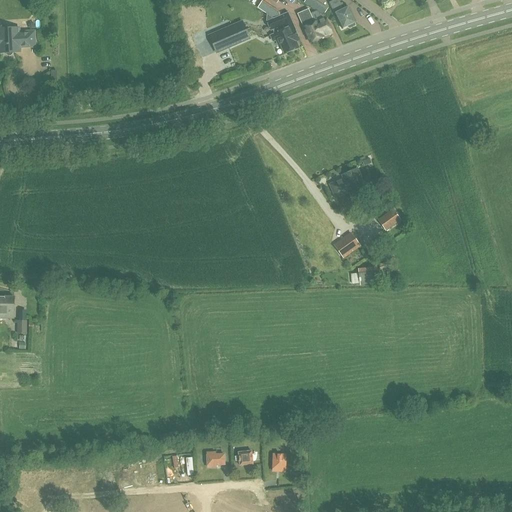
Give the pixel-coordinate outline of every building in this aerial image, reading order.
[(262,6),(260,9),(269,16),(273,18),(274,18),(274,19),(280,16),(278,12),(275,13),(278,9),(270,3),(266,0),(263,0),(260,5),(262,6)] [(342,29),(356,22),(349,7),(345,9),(342,3),(341,4),(339,0),(335,0),(330,3),(342,29)] [(322,7),(321,8),(316,5),(314,9),(322,15),(326,10),(322,7)] [(325,19),(317,22),(314,23),(308,9),(297,14),(303,28),(304,28),(310,43),(324,37),(323,36),(331,33),(325,19)] [(269,16),(266,22),(271,31),(278,28),(279,33),(271,37),(273,42),(277,41),(279,46),(281,45),(285,54),(298,48),(295,40),(298,39),(299,40),(296,32),(297,32),(288,13),(280,16),(274,19),(274,18),(273,18),(269,16)] [(209,37),(216,52),(242,41),(235,25),(209,37)] [(17,49),(37,48),(36,32),(21,33),(21,29),(7,29),(7,27),(0,27),(0,53),(18,53),(17,49)] [(366,188),(357,169),(342,175),(344,179),(330,185),(336,197),(349,191),(351,195),(366,188)] [(400,220),(393,210),(379,221),(386,230),(400,220)] [(360,246),(351,233),(335,245),(344,258),(360,246)] [(379,283),(377,271),(358,273),(360,285),(379,283)] [(4,298),(0,297),(0,318),(14,318),(14,297),(4,297),(4,298)] [(26,321),(18,321),(18,334),(26,334),(26,321)] [(251,451),(238,452),(240,466),(253,464),(251,451)] [(207,453),(208,467),(216,467),(216,465),(224,464),(224,454),(215,455),(215,453),(207,453)] [(273,455),(272,471),(285,472),(286,455),(273,455)]
